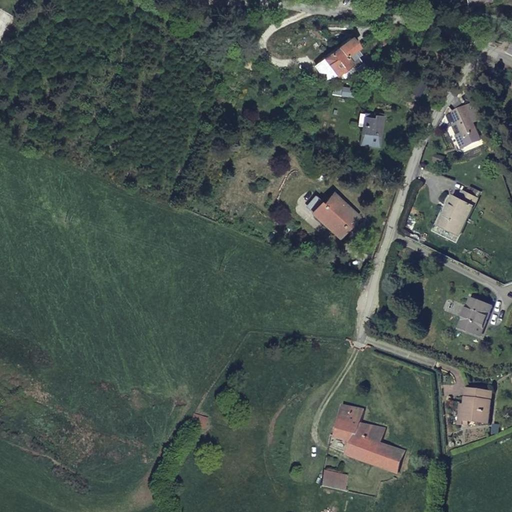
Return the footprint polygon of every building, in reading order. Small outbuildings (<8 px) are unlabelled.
[(350,37),(335,47),(343,56),(358,46),(350,37)] [(343,56),(335,47),(322,57),(336,76),(351,64),(343,56)] [(341,96),(358,97),(358,89),(342,88),(341,96)] [(469,107),(456,111),(464,135),(478,131),(469,107)] [(385,115),(366,113),(365,126),(363,144),(382,145),(385,115)] [(481,197),(466,189),(461,198),(456,196),(442,224),(462,234),(481,197)] [(341,239),(357,219),(333,198),(317,216),(333,229),(332,231),(341,239)] [(489,302),(468,293),(457,322),(477,331),(489,302)] [(491,420),(493,389),(466,387),(465,404),(463,418),(467,418),(491,420)] [(467,425),(467,418),(463,418),(465,404),(459,403),(457,424),(467,425)] [(351,457),(387,469),(401,474),(409,453),(384,444),(389,429),(364,423),(366,411),(344,406),(340,438),(357,441),(351,457)] [(196,415),(191,425),(204,431),(207,420),(196,415)] [(323,489),(350,495),(350,479),(326,473),(323,489)]
